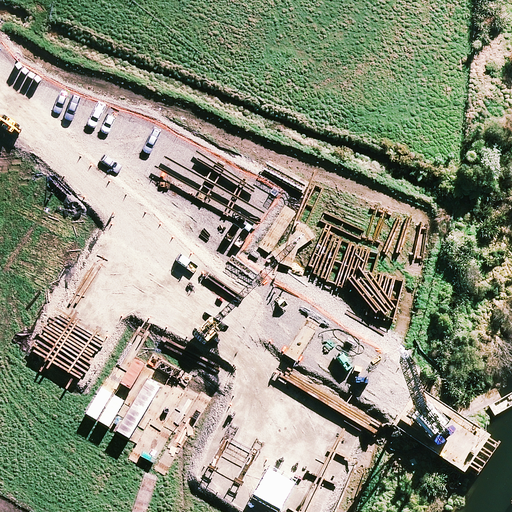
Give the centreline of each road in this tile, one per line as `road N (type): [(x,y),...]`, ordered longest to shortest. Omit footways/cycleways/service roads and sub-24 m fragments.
road 1 (motorway): [(0,285),(339,511)]
road 2 (motorway): [(268,511),(0,334)]
